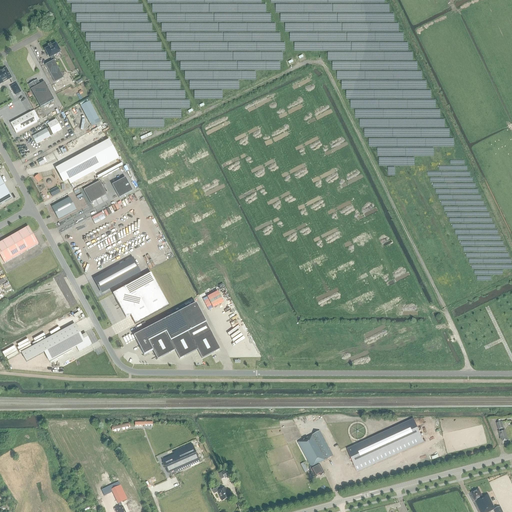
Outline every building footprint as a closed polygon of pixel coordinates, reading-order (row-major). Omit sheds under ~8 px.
[(54,61),(56,60),(53,55),(59,52),(55,45),(46,50),(50,57),(52,61),(45,65),(55,83),(63,78),(61,73),(54,61)] [(0,83),(10,78),(5,69),(0,72),(0,83)] [(30,89),(40,107),(54,100),(44,82),(40,85),(37,80),(28,85),(29,87),(30,89)] [(15,83),(10,86),(15,95),(20,92),(15,83)] [(89,102),(80,106),(89,124),(90,124),(92,127),(100,123),(98,120),(89,102)] [(16,134),(37,123),(31,112),(10,124),(16,134)] [(32,137),(36,144),(61,130),(56,120),(47,124),(49,128),(46,130),(46,129),(32,137)] [(151,132),(140,137),(141,140),(152,135),(151,132)] [(60,167),(56,169),(63,181),(67,179),(70,185),(68,180),(116,154),(109,140),(60,166),(60,167)] [(45,156),(48,163),(56,158),(53,152),(45,156)] [(114,174),(116,178),(125,173),(123,169),(114,174)] [(39,174),(34,177),(38,182),(43,179),(39,174)] [(0,176),(0,205),(11,199),(0,178),(0,177),(0,176)] [(100,180),(105,190),(109,188),(103,178),(100,180)] [(119,198),(132,191),(125,178),(112,185),(119,198)] [(83,190),(90,204),(106,195),(99,182),(83,190)] [(52,196),(61,193),(58,187),(50,190),(52,196)] [(58,220),(76,210),(69,198),(51,207),(58,220)] [(0,255),(4,263),(38,244),(28,227),(0,242),(0,255)] [(111,270),(94,279),(102,293),(118,284),(111,270)] [(118,303),(117,304),(118,304),(120,308),(120,309),(120,308),(126,318),(130,316),(135,324),(168,306),(151,273),(112,294),(118,303)] [(64,294),(28,314),(35,327),(71,307),(64,294)] [(196,304),(133,336),(134,337),(139,346),(143,355),(152,351),(157,359),(175,350),(170,341),(188,332),(193,341),(210,332),(196,304)] [(116,334),(126,329),(123,324),(118,327),(117,323),(112,325),(116,334)] [(26,362),(44,352),(49,362),(76,347),(78,351),(91,345),(85,334),(83,335),(81,336),(74,324),(21,353),(26,362)] [(188,332),(170,341),(175,350),(179,359),(197,350),(193,341),(188,332)] [(210,332),(193,341),(197,350),(202,359),(211,354),(215,352),(219,349),(210,332)] [(357,472),(424,442),(413,419),(347,449),(357,472)] [(504,430),(503,428),(498,430),(499,431),(498,432),(501,439),(502,439),(502,442),(508,440),(505,430),(504,430)] [(324,475),(324,474),(320,465),(319,464),(332,456),(320,432),(298,443),(311,469),(310,470),(310,471),(311,473),(310,474),(312,477),(314,476),(315,478),(320,475),(320,476),(321,477),(324,475)] [(192,444),(173,452),(175,455),(163,461),(167,472),(177,468),(178,471),(199,462),(192,444)] [(120,486),(111,490),(112,492),(118,504),(120,502),(127,499),(120,486)] [(229,498),(225,488),(221,490),(219,487),(212,490),(214,494),(217,492),(221,501),(229,498)] [(488,511),(493,510),(494,511),(502,511),(500,507),(495,509),(487,494),(482,497),(480,494),(478,490),(471,494),(475,500),(480,511),(488,511)] [(119,507),(114,510),(115,511),(125,511),(122,506),(120,502),(118,504),(119,507)]
